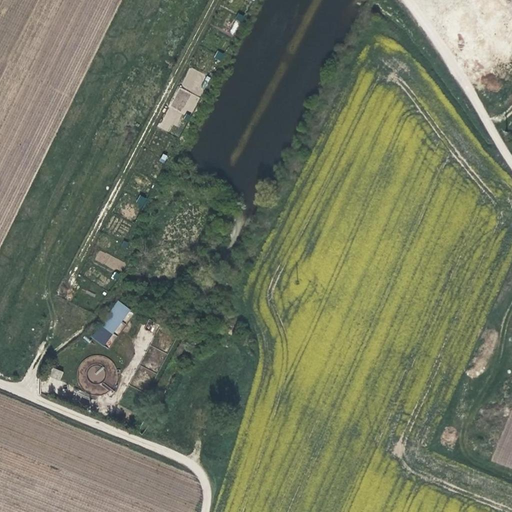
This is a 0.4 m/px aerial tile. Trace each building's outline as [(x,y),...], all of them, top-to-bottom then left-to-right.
[(170,107),(190,116),(209,76),(189,67),(170,107)] [(172,124),(177,126),(183,113),(168,106),(159,127),(169,132),(172,124)] [(142,209),(147,199),(139,195),(134,205),(142,209)] [(114,299),(92,339),(108,348),(131,308),(114,299)] [(52,368),(50,377),(61,380),(63,371),(52,368)]
